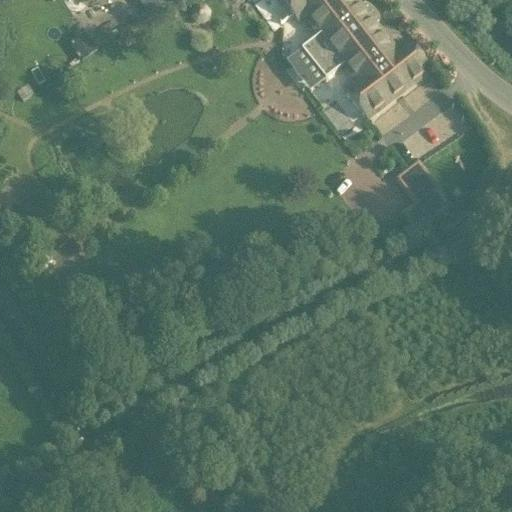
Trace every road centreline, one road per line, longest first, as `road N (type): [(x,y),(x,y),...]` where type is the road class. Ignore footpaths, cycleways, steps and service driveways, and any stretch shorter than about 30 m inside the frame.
road 1 (track): [(462,87),(506,155),(500,193),(482,217)]
road 2 (tertiary): [(511,103),(476,76),(409,0)]
